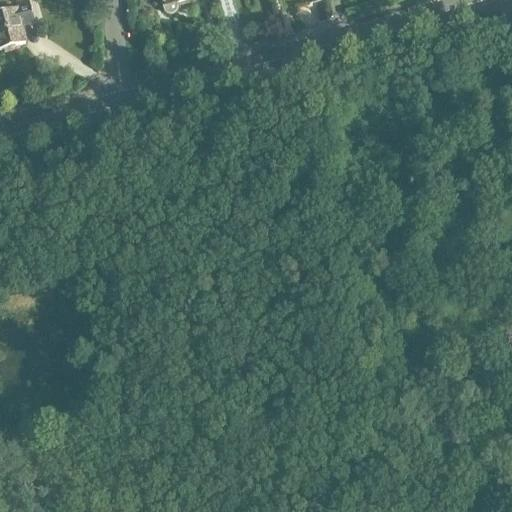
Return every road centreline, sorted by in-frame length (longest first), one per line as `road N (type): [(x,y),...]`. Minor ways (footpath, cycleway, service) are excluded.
road 1 (tertiary): [(122,103),(436,13)]
road 2 (tertiary): [(0,138),(122,103)]
